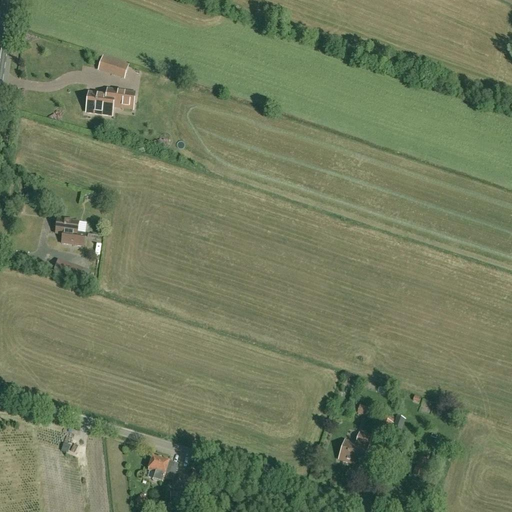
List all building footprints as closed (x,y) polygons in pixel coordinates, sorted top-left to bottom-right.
[(125,78),(129,66),(103,58),(99,69),(125,78)] [(112,117),(113,108),(133,111),(135,94),(108,90),(107,96),(89,94),(86,114),(112,117)] [(58,223),(56,223),(56,227),(57,228),(56,235),(63,236),(62,245),(84,248),(86,235),(77,234),(79,223),(72,223),(73,221),(64,219),(64,221),(58,221),(58,223)] [(84,273),(82,273),(83,270),(76,267),(63,263),(57,261),(54,273),(53,275),(72,281),(80,284),(84,273)] [(389,439),(394,425),(381,421),(376,435),(389,439)] [(362,469),(372,437),(360,433),(356,446),(345,442),(339,461),(362,469)] [(173,482),(178,465),(169,463),(169,462),(161,460),(161,461),(152,459),(149,472),(155,474),(153,482),(163,485),(165,479),(173,482)] [(431,463),(419,459),(414,477),(425,480),(431,463)] [(191,509),(191,507),(192,494),(171,493),(170,509),(191,509)] [(142,507),(149,502),(143,496),(137,501),(142,507)]
